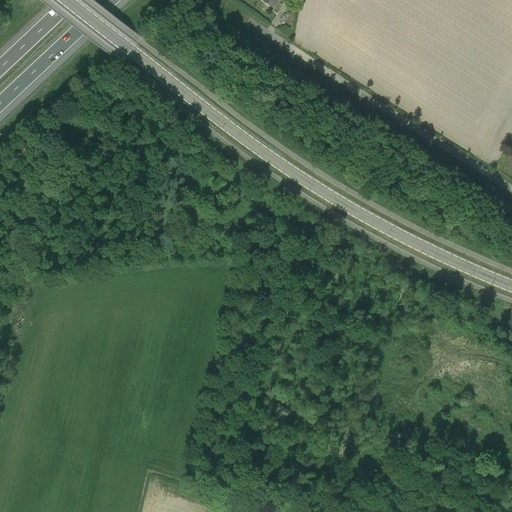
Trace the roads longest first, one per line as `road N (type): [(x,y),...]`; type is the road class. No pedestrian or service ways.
road 1 (tertiary): [(511,286),(409,241),(281,166),(66,0)]
road 2 (unclassified): [(511,190),(250,23)]
road 3 (motorway): [(0,99),(106,0)]
